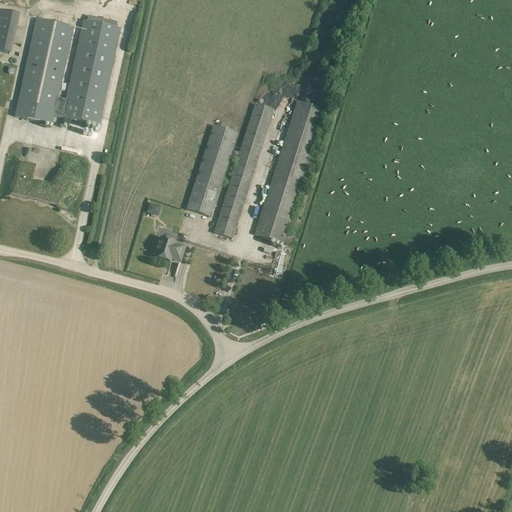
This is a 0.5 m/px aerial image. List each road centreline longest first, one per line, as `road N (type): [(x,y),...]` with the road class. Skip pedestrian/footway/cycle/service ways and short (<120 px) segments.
road 1 (unclassified): [(511,267),(326,315),(232,357)]
road 2 (unclassified): [(232,357),(194,311),(168,294),(0,250)]
road 3 (unclassified): [(99,511),(153,429),(232,357)]
